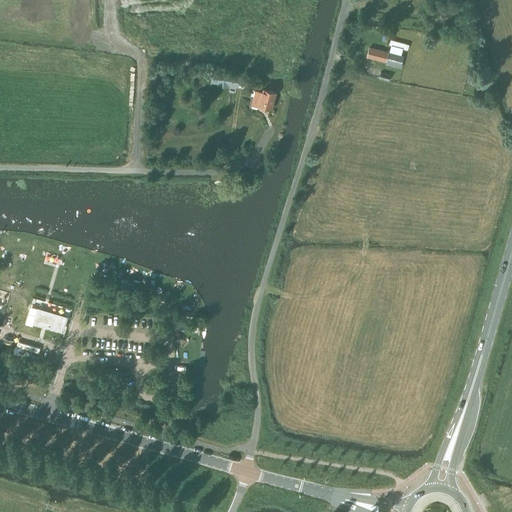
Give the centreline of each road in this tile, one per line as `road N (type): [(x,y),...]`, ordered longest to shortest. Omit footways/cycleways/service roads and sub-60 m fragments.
road 1 (unclassified): [(246,473),(256,424),(250,336),(345,0)]
road 2 (unclassified): [(0,168),(227,170),(250,158),(266,136)]
road 3 (unclassified): [(246,473),(49,415)]
road 4 (primary): [(453,441),(511,247)]
road 5 (track): [(144,53),(0,36)]
